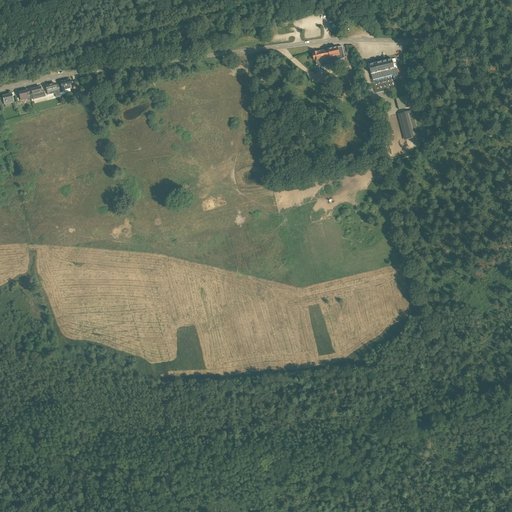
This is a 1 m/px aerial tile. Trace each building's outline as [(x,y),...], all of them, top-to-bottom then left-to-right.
[(342,46),(313,53),(315,61),(316,61),(317,66),(321,65),(321,64),(329,63),(329,62),(345,58),(342,46)] [(396,68),(395,68),(392,59),(369,65),(373,80),(393,75),(394,80),(399,79),(396,68)] [(66,80),(60,82),(61,87),(59,87),(60,93),(65,92),(64,88),(69,87),(68,85),(71,84),(70,80),(66,81),(66,80)] [(61,96),(60,93),(58,87),(59,87),(58,84),(56,85),(55,84),(52,84),(46,85),(48,94),(56,92),(57,95),(59,95),(60,97),(61,96)] [(31,89),(32,94),(30,94),(31,99),(34,99),(34,100),(46,97),(44,91),(42,92),(42,91),(41,87),(37,88),(37,87),(31,89)] [(29,98),(27,90),(19,92),(21,100),(29,98)] [(11,94),(3,96),(5,104),(13,102),(11,94)] [(407,96),(396,99),(399,110),(409,107),(407,96)] [(412,111),(398,114),(404,140),(419,137),(412,111)]
